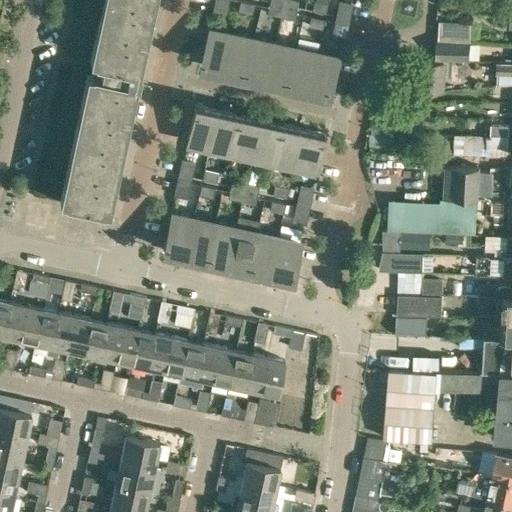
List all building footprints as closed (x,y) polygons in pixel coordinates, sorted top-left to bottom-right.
[(92,71),(71,169),(63,203),(103,212),(131,81),(137,83),(139,76),(140,69),(134,68),(148,0),(107,0),(94,61),(102,63),(101,68),(100,73),(92,71)] [(227,0),(217,0),(216,9),(225,11),(227,0)] [(298,0),(284,0),(284,6),(296,9),(298,0)] [(329,3),(316,0),(314,8),(327,11),(329,3)] [(254,4),(242,1),(240,9),(253,12),(254,4)] [(348,18),(351,4),(342,2),(339,15),(348,18)] [(269,12),(281,15),(284,6),(271,3),(269,12)] [(294,18),(296,9),(284,6),(281,15),(294,18)] [(325,19),(312,16),(310,24),(323,27),(325,19)] [(439,20),(438,40),(470,41),(471,22),(439,20)] [(344,37),(347,24),(337,21),(334,35),(344,37)] [(203,65),(224,70),(232,33),(211,28),(203,65)] [(232,33),(224,70),(245,74),(253,37),(232,33)] [(253,37),(245,74),(268,79),(276,42),(253,37)] [(470,41),(438,40),(437,59),(470,61),(470,41)] [(276,42),(268,79),(289,84),(297,47),(276,42)] [(297,47),(289,84),(310,88),(318,51),(297,47)] [(318,51),(310,88),(332,93),(340,56),(318,51)] [(420,91),(442,92),(444,64),(421,62),(420,91)] [(511,62),(506,62),(497,63),(498,82),(511,81),(511,62)] [(187,141),(209,146),(217,109),(195,104),(187,141)] [(217,109),(209,146),(230,151),(238,114),(217,109)] [(387,121),(405,121),(405,112),(387,112),(387,121)] [(238,114),(230,151),(251,155),(259,118),(238,114)] [(259,118),(251,155),(272,160),(280,123),(259,118)] [(280,123),(272,160),(293,165),(301,127),(280,123)] [(490,135),(509,136),(509,124),(491,123),(490,135)] [(301,127),(293,165),(315,169),(323,132),(301,127)] [(370,134),(369,149),(394,149),(394,135),(370,134)] [(490,154),(490,143),(509,144),(509,136),(490,135),(466,135),(466,153),(490,154)] [(179,174),(189,176),(192,162),(182,160),(179,174)] [(477,193),(478,171),(478,166),(445,165),(444,197),(441,196),(441,199),(391,197),(391,203),(389,229),(476,232),(477,193)] [(218,172),(205,169),(203,178),(216,181),(218,172)] [(491,171),(478,171),(477,193),(491,194),(491,171)] [(233,178),(231,187),(244,190),(246,181),(233,178)] [(175,194),(185,196),(188,182),(178,180),(175,194)] [(258,184),(246,181),(244,190),(256,193),(258,184)] [(214,188),(201,185),(199,194),(212,196),(214,188)] [(288,188),(275,185),(273,193),(286,196),(288,188)] [(301,186),(298,200),(308,202),(311,188),(301,186)] [(229,196),(242,199),(244,190),(231,187),(229,196)] [(244,190),(242,199),(254,202),(256,193),(244,190)] [(272,201),(270,209),(287,214),(290,205),(272,201)] [(504,214),(504,205),(491,205),(491,214),(494,214),(504,214)] [(297,206),(294,219),(304,222),(307,208),(297,206)] [(163,250),(186,255),(194,217),(171,212),(163,250)] [(194,217),(186,255),(208,259),(215,222),(194,217)] [(215,222),(208,259),(229,264),(236,227),(215,222)] [(236,227),(229,264),(250,269),(258,231),(236,227)] [(430,249),(431,231),(415,231),(400,230),(400,235),(399,247),(428,249),(430,249)] [(258,231),(250,269),(271,273),(279,236),(258,231)] [(446,232),(445,242),(463,243),(464,233),(446,232)] [(506,255),(511,255),(511,234),(508,234),(507,247),(502,247),(501,255),(506,255)] [(279,236),(271,273),(291,278),(299,240),(279,236)] [(397,252),(397,272),(399,272),(423,273),(423,252),(397,252)] [(48,275),(30,272),(29,278),(46,282),(48,275)] [(423,279),(423,273),(399,272),(398,292),(422,293),(423,279)] [(504,285),(503,296),(511,296),(511,275),(504,275),(504,285)] [(423,279),(422,293),(422,295),(442,295),(442,280),(423,279)] [(80,290),(95,293),(96,286),(81,282),(80,290)] [(127,292),(125,299),(142,303),(144,296),(127,292)] [(441,315),(442,295),(422,295),(397,294),(397,314),(441,315)] [(6,314),(9,299),(0,296),(0,332),(18,337),(21,322),(13,320),(14,316),(6,314)] [(503,307),(502,315),(511,315),(511,296),(503,296),(503,307)] [(167,320),(169,300),(152,298),(150,318),(167,320)] [(42,306),(9,299),(6,314),(14,316),(13,320),(21,322),(18,337),(34,340),(42,306)] [(192,306),(175,302),(174,310),(190,314),(192,306)] [(42,306),(34,340),(48,343),(46,353),(57,355),(59,346),(66,347),(70,332),(62,331),(63,326),(54,324),(58,309),(42,306)] [(90,317),(58,309),(54,324),(63,326),(62,331),(70,332),(66,347),(83,351),(90,317)] [(240,317),(223,314),(222,321),(239,325),(240,317)] [(497,324),(496,337),(511,337),(511,315),(502,315),(501,324),(497,324)] [(395,334),(427,335),(427,316),(396,316),(395,334)] [(90,317),(83,351),(115,358),(118,343),(110,341),(111,337),(103,335),(106,320),(90,317)] [(138,327),(106,320),(103,335),(111,337),(110,341),(118,343),(115,358),(131,361),(138,327)] [(289,328),(272,324),(270,331),(288,335),(289,328)] [(138,327),(131,361),(163,368),(166,353),(158,352),(159,347),(151,345),(154,330),(138,327)] [(304,331),(291,328),(288,346),(300,348),(304,331)] [(187,338),(154,330),(151,345),(159,347),(158,352),(166,353),(163,368),(179,372),(187,338)] [(511,337),(496,337),(483,337),(481,370),(511,371),(511,337)] [(179,372),(177,380),(202,386),(204,377),(211,379),(214,364),(207,362),(208,358),(199,356),(202,341),(187,338),(179,372)] [(235,348),(202,341),(199,356),(208,358),(207,362),(214,364),(211,379),(228,382),(235,348)] [(235,348),(228,382),(259,389),(263,374),(255,372),(256,368),(247,366),(251,352),(250,351),(251,345),(239,342),(237,349),(235,348)] [(283,359),(251,352),(247,366),(256,368),(255,372),(263,374),(259,389),(276,393),(283,359)] [(421,366),(446,365),(445,353),(420,354),(421,366)] [(45,375),(46,368),(30,364),(28,372),(45,375)] [(389,369),(384,436),(431,440),(436,372),(389,369)] [(511,392),(511,371),(481,370),(479,370),(479,371),(438,369),(438,390),(482,391),(482,379),(499,379),(498,391),(511,392)] [(93,386),(94,378),(78,374),(76,382),(93,386)] [(141,396),(143,389),(126,385),(124,392),(141,396)] [(511,414),(511,392),(498,391),(496,413),(511,414)] [(189,407),(191,399),(174,395),(173,403),(189,407)] [(0,406),(0,440),(5,442),(6,433),(11,434),(12,426),(28,429),(31,413),(0,406)] [(238,417),(239,409),(222,406),(220,414),(238,417)] [(511,436),(511,414),(496,413),(494,435),(511,436)] [(0,440),(0,457),(21,462),(28,429),(12,426),(11,434),(6,433),(5,442),(0,440)] [(99,445),(103,429),(95,427),(91,443),(99,445)] [(125,433),(118,466),(132,469),(134,461),(139,462),(141,454),(155,457),(159,441),(125,433)] [(368,435),(364,455),(388,459),(392,440),(368,435)] [(52,469),(55,452),(47,450),(44,467),(52,469)] [(511,454),(497,451),(492,474),(511,478),(511,454)] [(118,466),(114,482),(148,489),(158,491),(163,468),(153,466),(155,457),(141,454),(139,462),(134,461),(132,469),(118,466)] [(364,455),(360,474),(383,479),(405,481),(408,471),(386,467),(388,459),(364,455)] [(0,457),(0,482),(0,483),(2,474),(17,478),(21,462),(0,457)] [(245,459),(238,492),(253,495),(254,487),(259,488),(261,480),(276,483),(279,466),(245,459)] [(473,494),(487,497),(487,496),(511,501),(511,478),(492,474),(482,472),(480,479),(476,479),(473,494)] [(0,507),(10,510),(17,478),(2,474),(0,483),(0,482),(0,507)] [(360,474),(356,493),(380,498),(381,492),(402,497),(405,481),(383,479),(360,474)] [(89,493),(92,477),(84,475),(81,492),(89,493)] [(226,490),(228,478),(218,476),(215,488),(226,490)] [(180,497),(183,480),(175,478),(172,495),(180,497)] [(238,492),(234,508),(250,511),(269,511),(276,483),(261,480),(259,488),(254,487),(253,495),(238,492)] [(114,482),(107,511),(122,511),(123,509),(128,510),(130,502),(145,505),(148,489),(114,482)] [(356,493),(352,511),(376,511),(380,498),(356,493)] [(459,501),(457,511),(511,511),(511,501),(487,496),(487,497),(484,507),(459,501)] [(41,511),(44,500),(37,499),(33,511),(41,511)] [(143,511),(145,505),(130,502),(128,510),(123,509),(122,511),(143,511)]
